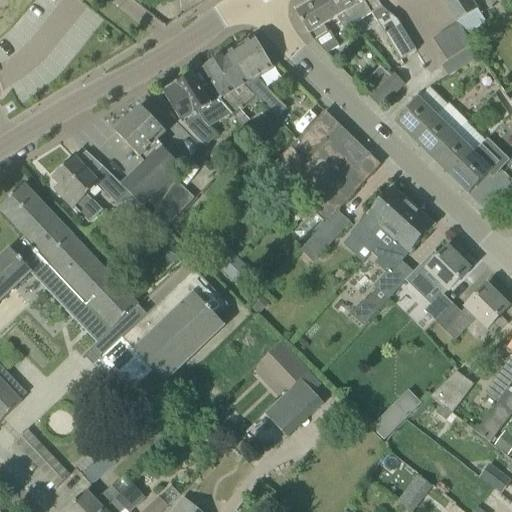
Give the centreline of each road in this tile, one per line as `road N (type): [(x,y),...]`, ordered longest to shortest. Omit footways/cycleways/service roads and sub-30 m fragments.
road 1 (residential): [(511,259),(282,39),(259,2)]
road 2 (tertiary): [(0,152),(259,2)]
